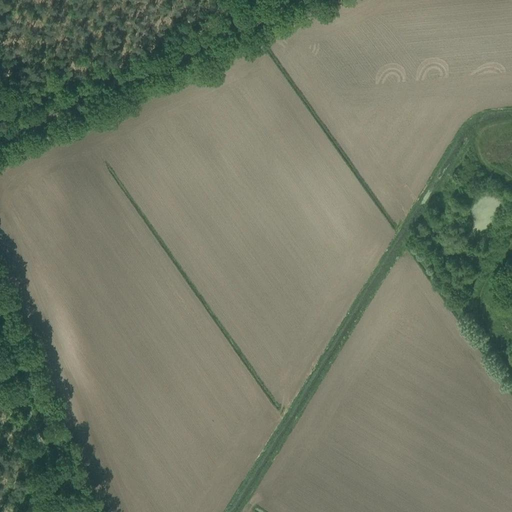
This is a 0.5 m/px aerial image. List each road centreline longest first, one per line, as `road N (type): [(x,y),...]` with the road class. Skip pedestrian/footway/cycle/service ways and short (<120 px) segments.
road 1 (track): [(0,141),(285,0)]
road 2 (track): [(77,511),(0,323)]
